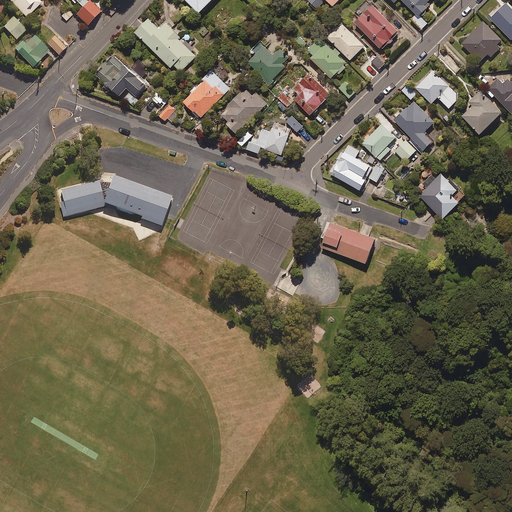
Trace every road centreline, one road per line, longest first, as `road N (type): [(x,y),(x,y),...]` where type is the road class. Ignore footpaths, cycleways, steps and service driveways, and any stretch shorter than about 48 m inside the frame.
road 1 (residential): [(290,184),(47,93)]
road 2 (residential): [(470,0),(290,184)]
road 3 (residential): [(423,233),(290,184)]
road 4 (tertiary): [(137,0),(47,93)]
